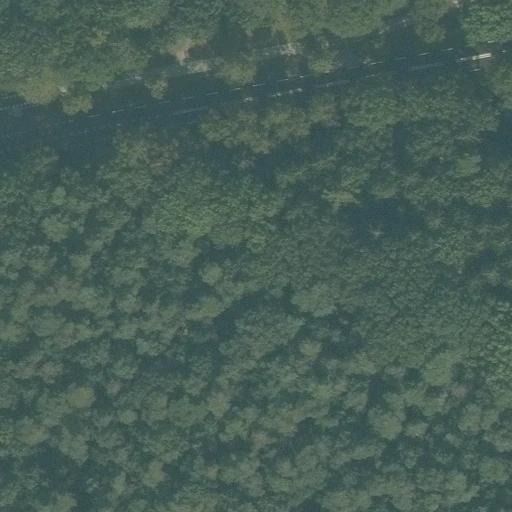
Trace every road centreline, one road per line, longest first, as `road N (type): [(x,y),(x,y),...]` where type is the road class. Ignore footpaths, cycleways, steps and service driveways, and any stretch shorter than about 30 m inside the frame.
road 1 (unclassified): [(511,361),(66,135)]
road 2 (primary): [(66,135),(511,52)]
